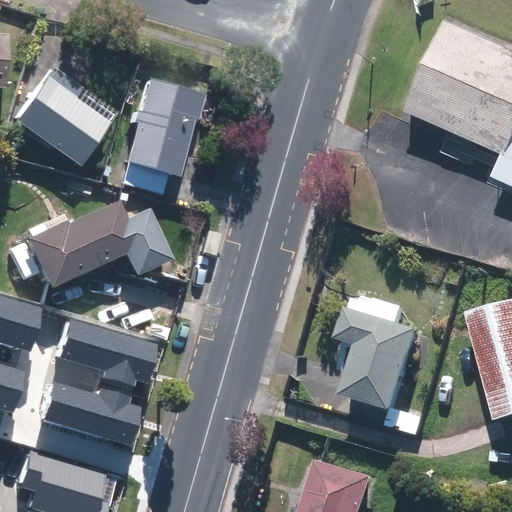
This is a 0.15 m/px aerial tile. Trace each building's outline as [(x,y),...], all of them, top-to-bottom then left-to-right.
[(511,51),(445,22),(406,109),(501,152),(511,156),(511,51)] [(42,78),(10,123),(71,168),(104,123),(42,78)] [(163,176),(172,179),(188,123),(192,125),(201,95),(145,79),(135,113),(131,112),(127,125),(131,126),(120,164),(125,165),(119,187),(156,198),(163,176)] [(511,156),(501,152),(491,177),(511,185),(511,156)] [(20,241),(41,291),(120,257),(129,278),(167,262),(145,210),(120,220),(113,202),(57,226),(54,218),(20,232),(24,240),(20,241)] [(396,414),(419,331),(399,326),(405,307),(358,294),(352,313),(346,311),(337,345),(361,352),(347,400),(396,414)] [(511,303),(468,316),(498,424),(511,419),(511,303)] [(75,323),(9,373),(38,412),(69,389),(83,408),(119,381),(75,323)] [(425,416),(400,411),(396,431),(421,436),(425,416)] [(363,511),(373,477),(320,462),(305,511),(363,511)] [(0,511),(47,511),(51,500),(0,485),(0,511)]
